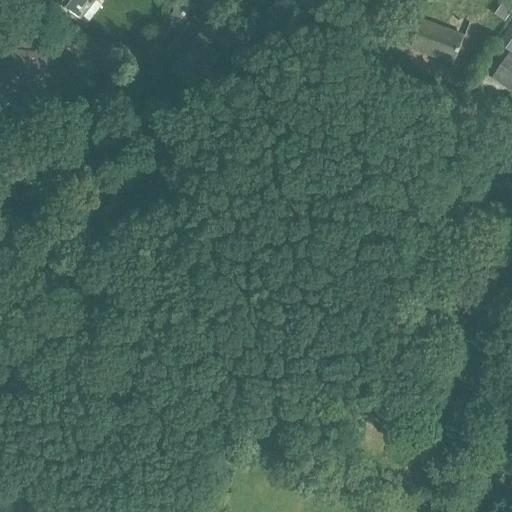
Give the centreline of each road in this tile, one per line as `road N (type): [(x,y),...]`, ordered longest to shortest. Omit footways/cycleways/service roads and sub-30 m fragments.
road 1 (residential): [(216,0),(309,51),(511,127)]
road 2 (residential): [(0,339),(123,381)]
